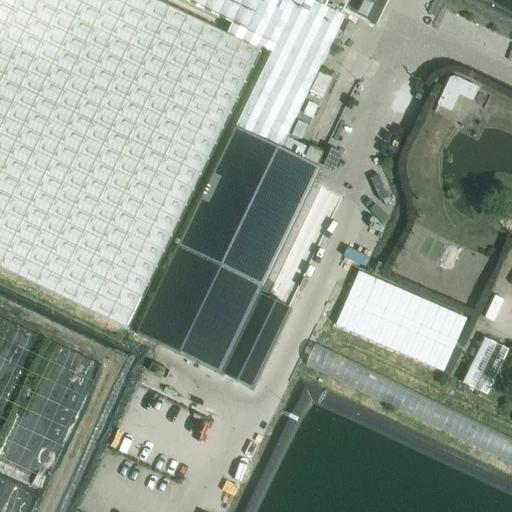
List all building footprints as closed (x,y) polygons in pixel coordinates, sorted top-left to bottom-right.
[(0,0),(0,269),(126,330),(261,49),(265,41),(233,26),(227,37),(150,0),(0,0)] [(178,0),(233,26),(265,41),(261,49),(272,54),(235,129),(280,151),(286,138),(338,31),(344,17),(308,0),(178,0)] [(324,0),(353,13),(376,25),(388,0),(324,0)] [(450,101),(466,107),(474,89),(487,95),(493,81),(464,68),(450,101)] [(299,122),(293,136),(302,140),(309,126),(299,122)] [(235,129),(178,248),(264,289),(321,169),(317,168),(323,155),(309,148),(309,149),(286,138),(280,151),(235,129)] [(392,185),(404,181),(396,159),(384,164),(392,185)] [(360,226),(354,239),(381,252),(403,203),(374,189),(365,207),(376,212),(368,230),(360,226)] [(355,278),(329,330),(435,381),(461,329),(355,278)] [(445,313),(476,321),(479,309),(449,300),(445,313)] [(478,376),(499,386),(507,372),(485,361),(478,376)] [(205,388),(209,378),(177,363),(172,373),(205,388)]
